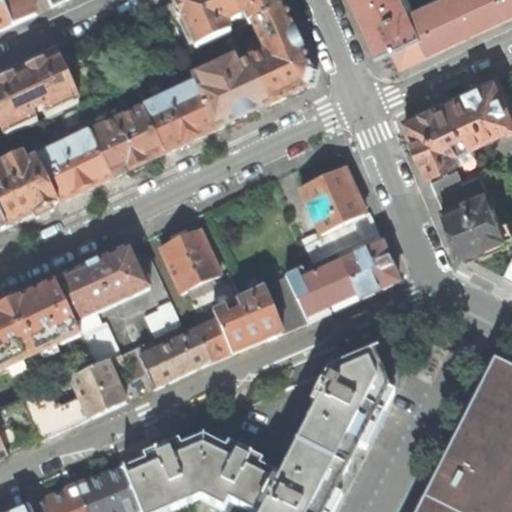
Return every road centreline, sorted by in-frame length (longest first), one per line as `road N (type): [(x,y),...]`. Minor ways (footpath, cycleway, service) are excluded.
road 1 (residential): [(438,280),(0,476)]
road 2 (residential): [(0,272),(364,103)]
road 3 (residential): [(382,511),(482,307)]
road 4 (residential): [(364,103),(438,280)]
road 5 (residential): [(511,44),(394,99),(364,103)]
road 6 (residential): [(0,59),(126,0)]
